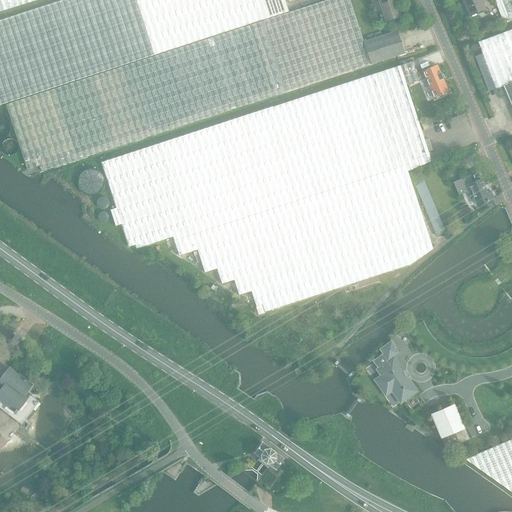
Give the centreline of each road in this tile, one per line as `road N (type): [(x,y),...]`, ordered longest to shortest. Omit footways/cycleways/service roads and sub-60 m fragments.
road 1 (primary): [(339,485),(0,248)]
road 2 (unclassified): [(76,511),(189,446),(140,378),(0,285)]
road 3 (unknown): [(331,351),(403,277),(511,202)]
road 4 (tertiary): [(511,201),(425,0)]
